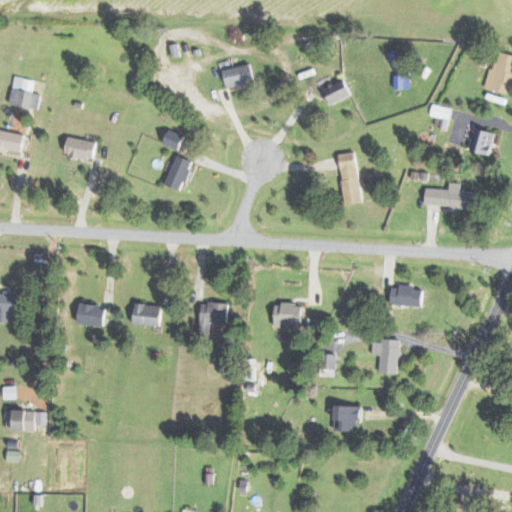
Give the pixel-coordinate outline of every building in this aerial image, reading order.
[(511,94),(511,54),(497,51),(488,89),(511,94)] [(225,70),(230,89),(256,82),(251,63),(225,70)] [(412,89),(412,75),(396,75),(396,89),(412,89)] [(11,105),(41,109),(43,94),(35,93),(37,79),(16,76),(11,105)] [(354,96),(347,79),(324,88),(330,105),(354,96)] [(450,119),(453,108),(434,103),(431,115),(450,119)] [(0,149),(24,154),(27,135),(0,130),(0,132),(0,149)] [(166,145),(182,150),(186,135),(170,130),(166,145)] [(494,155),(496,132),(476,130),(474,153),(494,155)] [(97,160),(100,141),(71,137),(68,156),(97,160)] [(341,154),(348,204),(365,202),(358,151),(341,154)] [(168,186),(186,191),(194,160),(177,155),(168,186)] [(462,191),(463,183),(451,182),(451,189),(428,188),(427,206),(478,208),(479,192),(462,191)] [(425,306),(425,290),(417,289),(417,286),(394,286),(393,305),(425,306)] [(0,322),(11,323),(12,312),(24,313),(24,292),(0,291),(0,322)] [(230,324),(230,303),(203,302),(202,335),(213,335),(213,324),(230,324)] [(278,303),(277,325),(304,326),(305,304),(278,303)] [(80,324),(106,327),(108,307),(82,304),(80,324)] [(136,324),(162,326),(164,305),(137,304),(136,324)] [(382,373),(400,374),(402,341),(375,340),(374,355),(383,355),(382,373)] [(363,407),(337,406),(337,428),(363,429),(363,407)] [(49,424),(49,410),(16,409),(16,429),(38,429),(38,424),(49,424)] [(11,449),(22,450),(22,437),(11,436),(11,449)]
